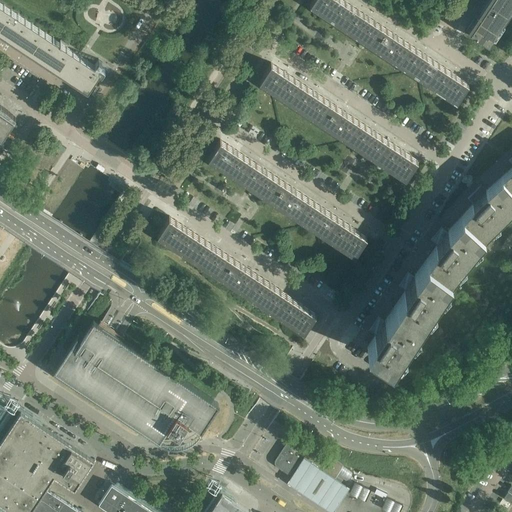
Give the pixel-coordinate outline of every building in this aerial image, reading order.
[(468,82),(387,28),(344,0),(312,0),(310,3),(456,100),(468,82)] [(511,0),(486,0),(467,29),(490,44),(511,10),(511,0)] [(58,44),(0,5),(0,31),(87,89),(97,75),(103,79),(110,67),(102,61),(99,59),(96,62),(93,67),(66,49),(69,44),(61,39),(58,44)] [(417,159),(338,106),(271,62),(259,80),(406,177),(417,159)] [(0,108),(14,118),(16,116),(7,109),(0,104),(0,108)] [(14,118),(0,108),(0,136),(1,137),(2,138),(15,118),(14,118)] [(367,236),(282,180),(220,139),(212,151),(208,157),(355,254),(359,248),(367,236)] [(511,167),(502,176),(511,187),(511,167)] [(507,211),(511,206),(511,187),(502,176),(487,190),(486,189),(486,190),(485,191),(481,186),(474,202),(473,203),(472,203),(473,204),(463,215),(484,235),(490,228),(507,211)] [(463,260),(478,241),(484,235),(463,215),(449,229),(448,229),(448,230),(447,230),(442,226),(437,243),(436,244),(436,245),(427,257),(451,275),(456,268),(463,260)] [(316,312),(235,259),(169,216),(160,229),(157,234),(304,331),(308,324),(309,323),(310,322),(316,312)] [(422,318),(446,282),(451,275),(427,257),(416,273),(415,273),(415,274),(414,275),(409,271),(405,288),(405,289),(404,289),(404,290),(405,290),(397,302),(422,318)] [(392,363),(422,318),(397,302),(386,318),(385,318),(385,319),(379,316),(376,333),(375,334),(374,334),(375,335),(367,347),(392,363)] [(118,335),(111,330),(103,325),(100,323),(99,322),(98,322),(94,319),(83,334),(80,339),(80,340),(77,344),(76,346),(72,343),(54,370),(142,429),(143,428),(143,429),(144,428),(159,438),(164,432),(164,431),(172,420),(173,419),(177,413),(199,428),(201,429),(219,402),(217,401),(214,399),(122,338),(122,337),(121,337),(118,335)] [(100,319),(98,322),(100,323),(103,325),(121,337),(122,338),(124,335),(100,319)] [(21,413),(23,411),(42,424),(45,419),(15,399),(0,420),(0,511),(166,511),(117,479),(114,485),(122,490),(154,511),(19,511),(0,499),(0,431),(10,416),(13,411),(14,412),(19,411),(21,413)] [(31,420),(21,413),(19,411),(14,412),(13,411),(10,416),(0,431),(0,499),(19,511),(29,511),(46,487),(46,486),(54,475),(55,474),(56,473),(74,485),(91,459),(70,445),(42,426),(31,420)] [(55,474),(54,475),(75,488),(94,459),(42,424),(23,411),(21,413),(31,420),(42,426),(70,445),(91,459),(74,485),(56,473),(55,474)] [(296,441),(292,447),(306,457),(335,476),(339,471),(343,465),(300,436),(296,441)] [(305,458),(306,457),(292,447),(286,442),(275,459),(275,460),(275,461),(275,462),(275,464),(276,465),(276,466),(277,466),(288,473),(288,472),(300,462),(305,458)] [(349,487),(305,458),(300,462),(288,481),(333,511),(349,487)] [(351,470),(343,465),(335,476),(343,482),(351,470)] [(371,489),(354,481),(349,492),(366,500),(371,489)] [(154,511),(122,490),(114,485),(112,483),(100,502),(115,511),(154,511)] [(221,494),(222,492),(235,500),(238,495),(220,483),(201,511),(209,511),(210,511),(221,494)] [(51,511),(61,497),(46,487),(29,511),(51,511)] [(252,511),(235,500),(222,492),(221,494),(210,511),(209,511),(252,511)] [(398,511),(403,504),(386,496),(381,507),(391,511),(398,511)] [(83,511),(61,497),(51,511),(83,511)] [(510,504),(502,499),(500,503),(498,505),(506,510),(507,508),(510,504)]
